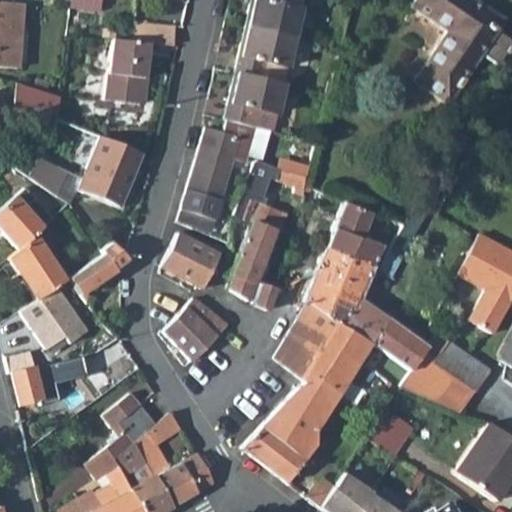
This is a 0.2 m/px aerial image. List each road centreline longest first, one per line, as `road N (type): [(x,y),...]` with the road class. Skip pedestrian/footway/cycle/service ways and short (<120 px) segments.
road 1 (residential): [(185,408),(142,340),(135,303),(206,0)]
road 2 (residential): [(185,408),(228,384),(268,329),(304,251)]
